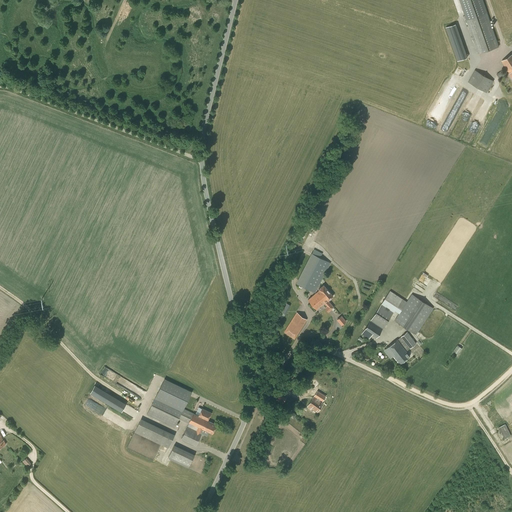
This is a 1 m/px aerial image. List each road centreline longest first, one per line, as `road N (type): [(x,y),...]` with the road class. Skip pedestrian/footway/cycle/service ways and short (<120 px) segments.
road 1 (unclassified): [(201,160),(0,86)]
road 2 (tertiary): [(247,365),(201,160)]
road 3 (tertiary): [(201,160),(235,0)]
road 4 (tertiary): [(201,511),(248,409),(247,365)]
road 5 (track): [(381,374),(453,404),(478,396),(511,364)]
road 6 (unclassified): [(381,374),(322,350),(247,365)]
road 7 (unknown): [(67,511),(33,481),(33,447),(0,421)]
